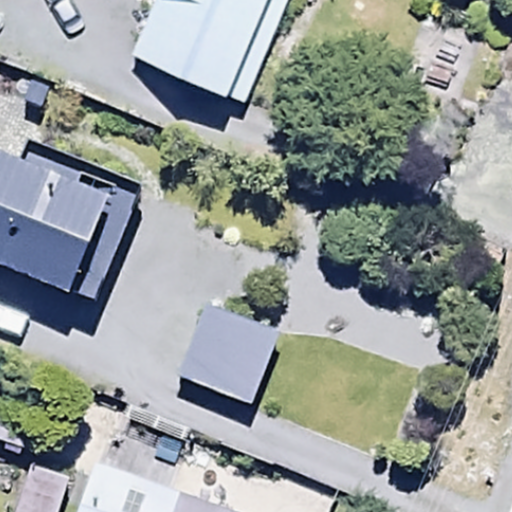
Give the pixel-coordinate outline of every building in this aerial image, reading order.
[(292,0),(163,0),(140,56),(250,102),(292,0)] [(141,211),(0,153),(0,267),(101,308),(141,211)] [(288,333),(214,304),(184,378),(257,408),(288,333)] [(0,398),(0,440),(44,456),(57,419),(0,398)] [(0,494),(0,511),(68,511),(81,482),(16,455),(0,494)] [(231,511),(103,467),(87,511),(231,511)]
